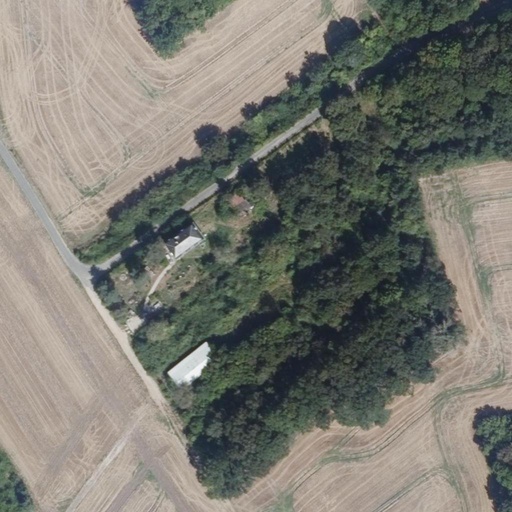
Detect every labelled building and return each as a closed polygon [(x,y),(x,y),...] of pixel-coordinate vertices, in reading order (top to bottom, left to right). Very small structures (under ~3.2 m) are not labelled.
[(298,111),(292,103),(283,109),(289,117),(298,111)] [(244,201),(239,193),(228,201),(233,209),(244,201)] [(248,206),(244,201),(233,209),(237,214),(248,206)] [(167,245),(178,259),(204,240),(193,226),(167,245)] [(138,314),(126,321),(133,333),(145,326),(138,314)] [(208,344),(173,372),(186,387),(220,360),(208,344)]
